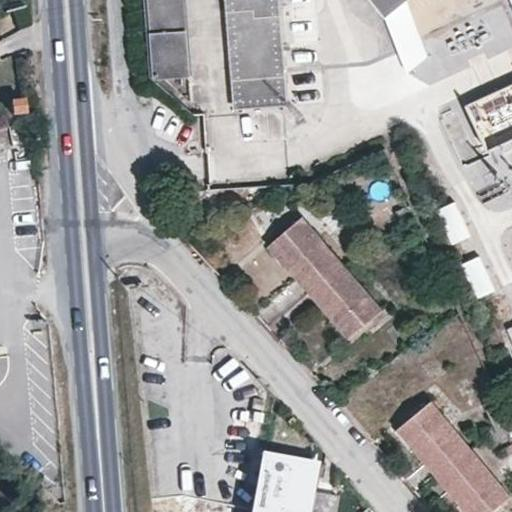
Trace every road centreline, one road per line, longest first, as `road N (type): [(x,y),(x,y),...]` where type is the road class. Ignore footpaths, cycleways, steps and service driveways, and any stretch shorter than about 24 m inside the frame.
road 1 (primary): [(54,0),(83,387),(104,511)]
road 2 (trunk): [(45,0),(74,511)]
road 3 (trunk): [(144,511),(119,0)]
road 4 (residential): [(94,240),(131,238),(173,257),(401,511)]
road 5 (primary): [(105,511),(94,240)]
road 6 (primary): [(94,240),(75,0)]
